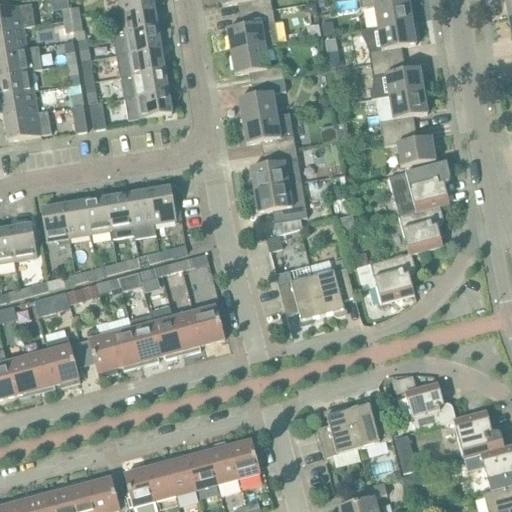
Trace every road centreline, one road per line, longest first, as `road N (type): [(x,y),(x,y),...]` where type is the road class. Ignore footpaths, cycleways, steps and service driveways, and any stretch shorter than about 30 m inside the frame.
road 1 (residential): [(258,359),(412,321),(445,293),(491,193)]
road 2 (residential): [(0,484),(275,412)]
road 3 (residential): [(0,427),(258,359)]
road 4 (residential): [(275,412),(424,369),(481,383),(511,402)]
road 5 (residential): [(258,359),(208,152)]
road 6 (residential): [(0,193),(208,152)]
road 7 (residential): [(491,193),(458,0)]
road 8 (residential): [(208,152),(183,0)]
road 9 (residential): [(491,193),(511,330)]
